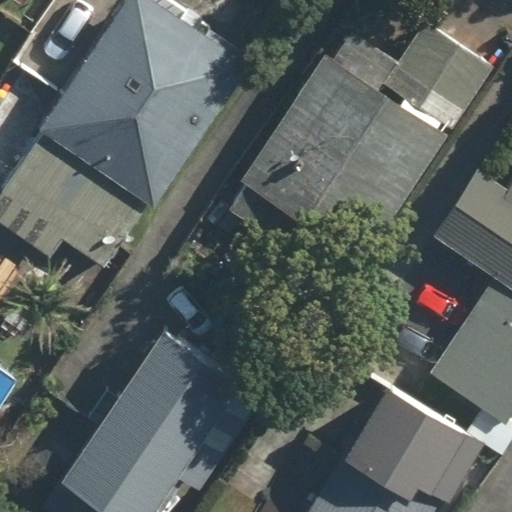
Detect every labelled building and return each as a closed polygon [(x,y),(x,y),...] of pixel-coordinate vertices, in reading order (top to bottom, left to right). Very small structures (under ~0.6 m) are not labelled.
[(113,0),(0,181),(0,220),(95,280),(241,48),(210,29),(228,0),(113,0)] [(3,0),(16,8),(21,0),(3,0)] [(392,58),(346,26),(327,54),(319,49),(234,175),(356,258),(488,64),(419,17),(392,58)] [(511,170),(502,186),(471,166),(428,231),(488,270),(511,286),(511,170)] [(511,404),(511,286),(488,270),(424,366),(503,418),(511,404)] [(199,490),(235,439),(205,418),(234,377),(155,321),(46,476),(96,511),(139,511),(169,469),(199,490)] [(377,381),(299,511),(429,511),(437,498),(473,438),(377,381)]
